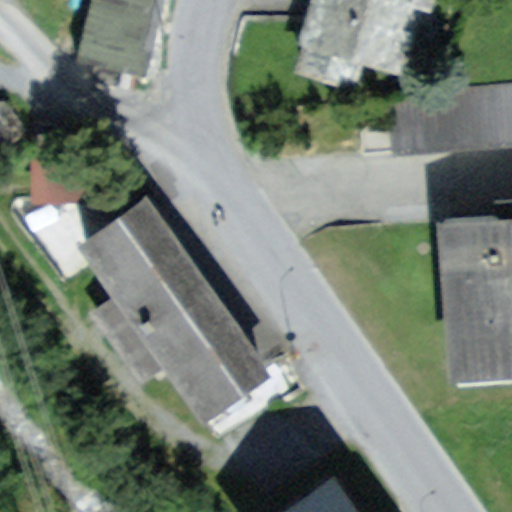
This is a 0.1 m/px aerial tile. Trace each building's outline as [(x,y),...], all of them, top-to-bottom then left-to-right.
[(171,0),(87,0),(71,63),(149,83),(171,0)] [(428,0),(314,0),(292,74),(357,94),(366,66),(406,78),(428,0)] [(34,192),(84,193),(85,158),(35,157),(34,192)] [(79,247),(206,423),(277,372),(150,197),(79,247)] [(511,219),(444,223),(452,377),(511,373),(511,219)] [(367,511),(340,475),(288,511),(367,511)]
